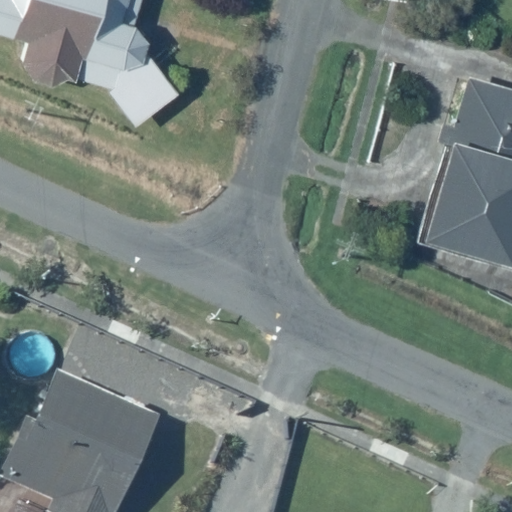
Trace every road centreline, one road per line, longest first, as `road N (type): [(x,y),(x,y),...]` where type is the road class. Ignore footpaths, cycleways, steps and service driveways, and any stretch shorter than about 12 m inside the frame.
road 1 (residential): [(234,289),(511,413)]
road 2 (residential): [(234,289),(311,0)]
road 3 (residential): [(0,182),(234,289)]
